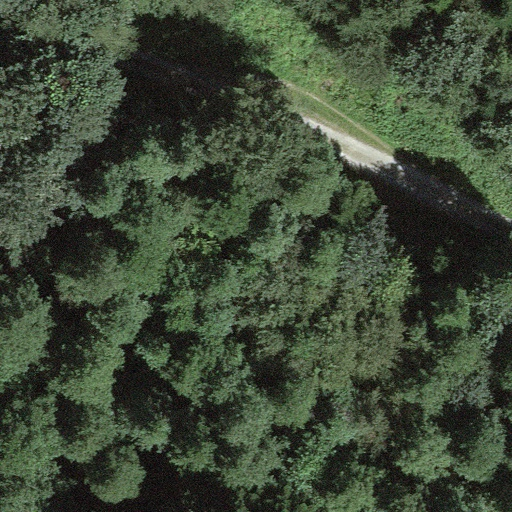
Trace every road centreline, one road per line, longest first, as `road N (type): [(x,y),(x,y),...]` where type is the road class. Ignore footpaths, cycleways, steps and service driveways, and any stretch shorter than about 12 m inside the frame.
road 1 (track): [(288,119),(0,2)]
road 2 (track): [(511,229),(288,119)]
road 3 (track): [(288,119),(200,0)]
